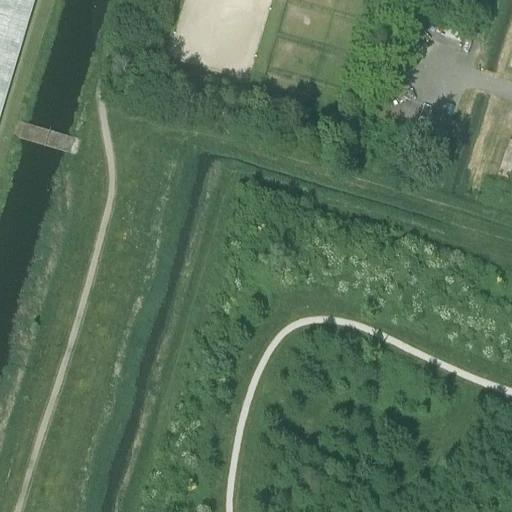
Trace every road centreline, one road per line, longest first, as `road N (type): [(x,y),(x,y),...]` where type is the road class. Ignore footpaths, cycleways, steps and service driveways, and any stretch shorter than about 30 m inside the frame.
road 1 (unknown): [(511,227),(116,109),(97,84),(122,0)]
road 2 (unknown): [(19,511),(111,191),(101,99)]
